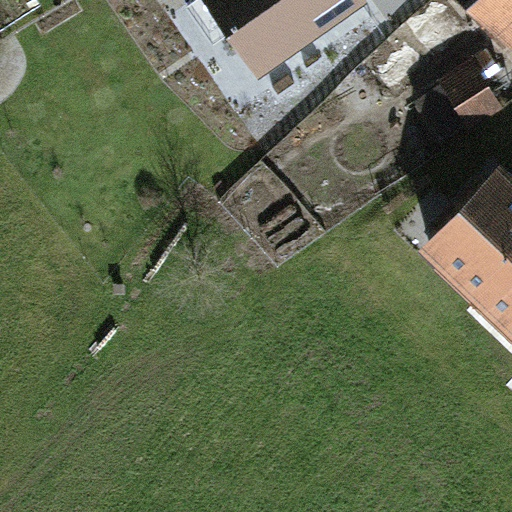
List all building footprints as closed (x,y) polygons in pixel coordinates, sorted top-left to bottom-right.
[(210,0),(186,0),(173,10),(199,45),(228,23),(210,0)] [(213,0),(258,65),(353,0),(213,0)] [(511,0),(477,0),(511,35),(511,0)] [(495,105),(474,68),(447,83),(469,120),(495,105)] [(511,264),(511,184),(498,171),(430,244),(484,294),(511,264)] [(511,264),(484,294),(511,321),(511,264)]
